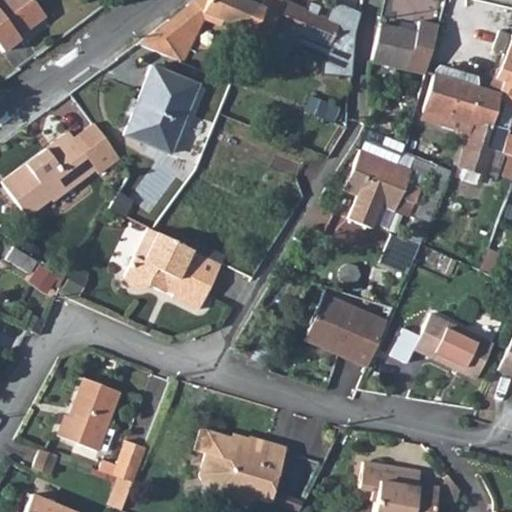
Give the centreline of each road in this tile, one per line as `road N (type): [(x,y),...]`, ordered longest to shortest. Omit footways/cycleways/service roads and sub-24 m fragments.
road 1 (residential): [(208,369),(511,450)]
road 2 (residential): [(208,369),(284,252),(352,128),(357,102)]
road 3 (residential): [(0,423),(47,340),(85,328),(208,369)]
road 4 (residential): [(0,121),(159,0)]
